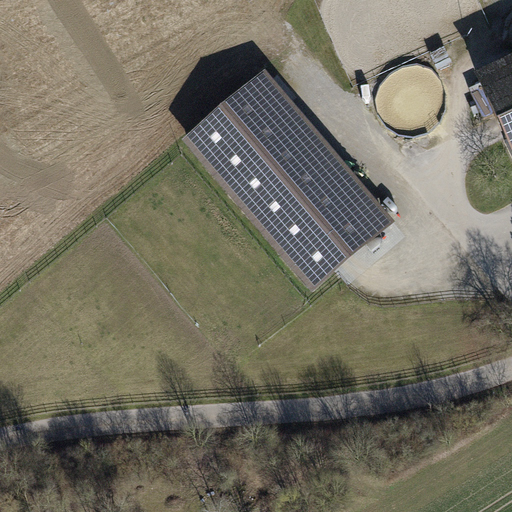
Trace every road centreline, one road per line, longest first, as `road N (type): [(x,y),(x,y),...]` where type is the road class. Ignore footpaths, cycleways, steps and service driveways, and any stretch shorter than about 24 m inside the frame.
road 1 (unclassified): [(511,369),(380,400),(119,418),(0,439)]
road 2 (track): [(511,283),(294,37)]
